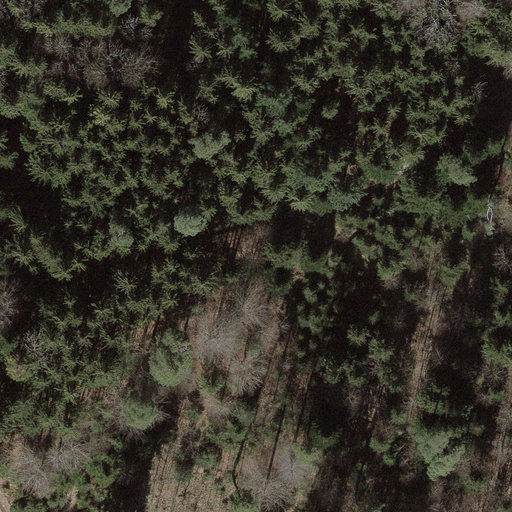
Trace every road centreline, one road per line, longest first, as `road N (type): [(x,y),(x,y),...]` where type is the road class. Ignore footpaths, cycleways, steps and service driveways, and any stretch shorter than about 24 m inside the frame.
road 1 (track): [(0,276),(110,262),(308,217)]
road 2 (track): [(308,217),(511,97)]
